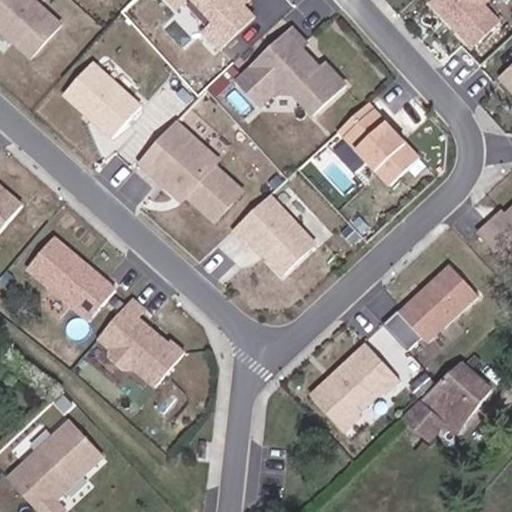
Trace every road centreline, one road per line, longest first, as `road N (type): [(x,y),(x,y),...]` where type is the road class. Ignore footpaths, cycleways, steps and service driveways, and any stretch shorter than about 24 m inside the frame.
road 1 (residential): [(352,0),(466,130),(470,162),(462,183),(270,360)]
road 2 (residential): [(270,360),(0,114)]
road 3 (residential): [(270,360),(245,383),(228,511)]
